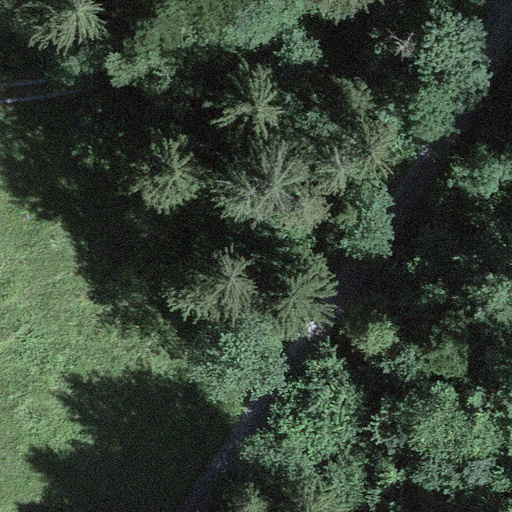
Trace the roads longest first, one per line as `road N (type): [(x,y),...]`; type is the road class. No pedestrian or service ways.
road 1 (track): [(191,511),(511,3)]
road 2 (track): [(0,96),(125,77),(386,0)]
